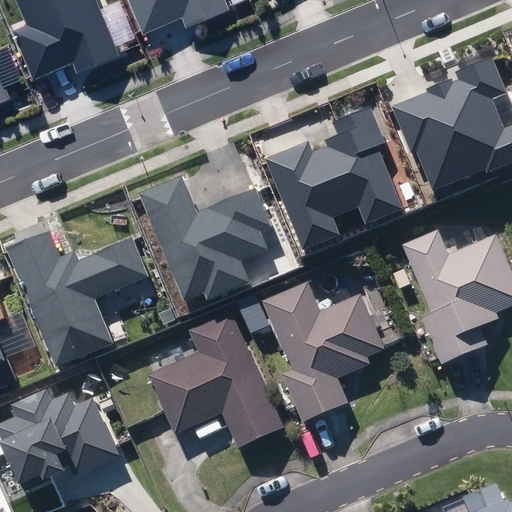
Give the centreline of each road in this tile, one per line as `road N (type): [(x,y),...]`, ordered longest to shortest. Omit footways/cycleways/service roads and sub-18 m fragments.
road 1 (residential): [(432,0),(0,176)]
road 2 (residential): [(288,511),(487,428),(511,431)]
